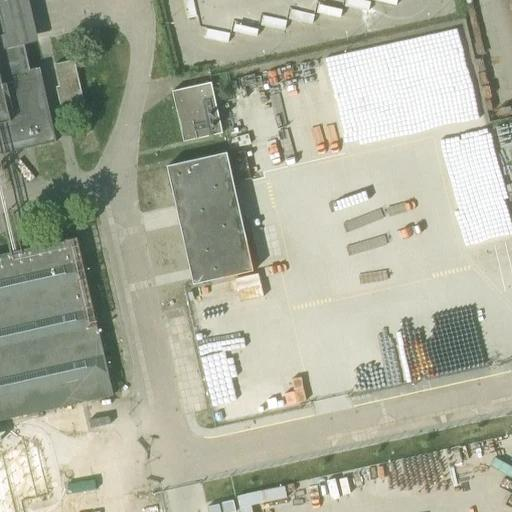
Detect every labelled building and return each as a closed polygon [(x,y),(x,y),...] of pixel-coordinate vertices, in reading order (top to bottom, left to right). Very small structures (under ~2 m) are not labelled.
[(0,0),(0,154),(57,142),(40,68),(30,70),(14,0),(0,0)] [(55,65),(60,87),(80,82),(75,60),(55,65)] [(184,142),(223,133),(212,83),(173,91),(184,142)] [(254,271),(228,153),(168,166),(195,284),(254,271)] [(0,441),(2,441),(0,432),(0,420),(114,395),(78,238),(0,255),(0,441)]
